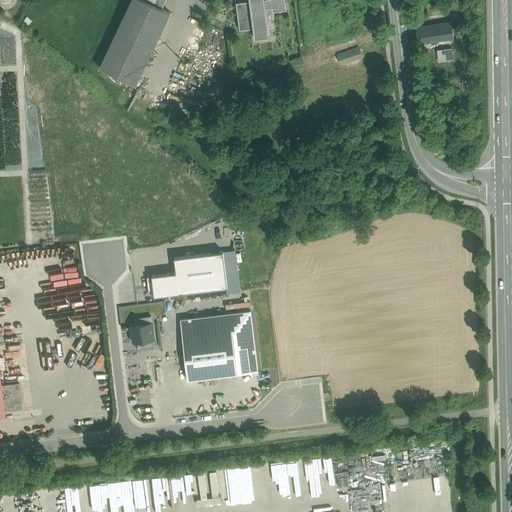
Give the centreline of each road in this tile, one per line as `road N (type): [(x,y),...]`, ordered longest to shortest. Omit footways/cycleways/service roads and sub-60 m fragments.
road 1 (primary): [(506,178),(509,511)]
road 2 (residential): [(395,0),(417,145),(433,167),(463,179)]
road 3 (unclassified): [(125,434),(297,412)]
road 4 (unclassified): [(125,434),(105,263)]
road 5 (primary): [(505,0),(506,127)]
road 6 (unclassified): [(0,450),(125,434)]
